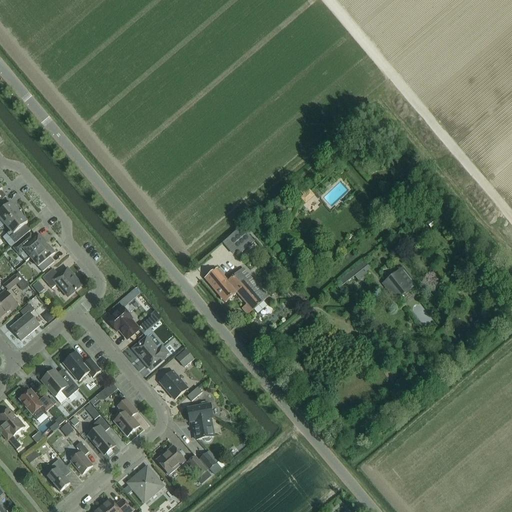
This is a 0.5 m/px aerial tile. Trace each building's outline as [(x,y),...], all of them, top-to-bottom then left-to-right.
[(358,157),(361,149),(350,146),(347,154),(358,157)] [(306,183),(307,194),(321,192),(320,182),(306,183)] [(8,205),(3,199),(0,201),(0,218),(0,219),(5,225),(22,211),(17,207),(11,204),(10,204),(8,205)] [(15,244),(23,238),(30,231),(25,225),(27,223),(25,216),(22,211),(5,225),(10,231),(7,234),(15,244)] [(241,251),(252,242),(251,241),(253,240),(247,233),(245,233),(239,227),(228,237),(241,251)] [(30,259),(46,245),(43,242),(44,240),(40,235),(35,240),(30,235),(19,244),(13,249),(19,256),(20,255),(26,262),(30,258),(30,259)] [(49,249),(46,245),(30,259),(38,267),(42,272),(47,269),(54,262),(50,257),(55,253),(51,248),(49,249)] [(395,301),(398,298),(416,284),(403,267),(382,284),(395,301)] [(228,281),(217,268),(214,270),(205,278),(225,302),(237,292),(247,304),(243,308),(248,314),(254,309),(258,314),(267,305),(263,301),(268,296),(261,288),(257,290),(254,286),(251,289),(246,284),(249,281),(240,270),(228,281)] [(59,276),(53,269),(42,278),(52,289),(57,285),(68,298),(82,286),(67,269),(59,276)] [(9,291),(19,282),(14,276),(4,285),(9,291)] [(36,277),(30,283),(35,289),(41,283),(36,277)] [(356,279),(350,283),(354,288),(359,285),(356,279)] [(136,289),(130,294),(135,299),(140,294),(136,289)] [(11,311),(17,306),(6,292),(0,297),(0,317),(10,309),(11,311)] [(428,315),(436,311),(428,293),(419,297),(428,315)] [(21,342),(40,326),(30,314),(34,311),(29,305),(28,306),(20,312),(24,317),(10,329),(21,342)] [(127,340),(139,330),(131,321),(132,319),(123,308),(107,321),(117,332),(119,331),(127,340)] [(161,319),(155,312),(151,316),(156,322),(161,319)] [(157,350),(146,338),(133,349),(139,356),(142,359),(141,360),(151,371),(164,359),(163,357),(168,354),(162,346),(157,350)] [(98,350),(93,354),(100,362),(105,358),(98,350)] [(184,368),(194,360),(186,350),(176,358),(184,368)] [(85,363),(76,352),(63,363),(79,382),(89,374),(93,378),(100,372),(90,360),(85,363)] [(51,373),(41,382),(48,389),(55,397),(61,405),(68,399),(79,389),(69,378),(62,370),(62,371),(58,375),(56,372),(55,370),(51,373)] [(175,400),(188,389),(173,372),(160,383),(166,391),(167,390),(169,393),(175,400)] [(191,402),(202,393),(198,388),(187,397),(191,402)] [(54,406),(51,402),(45,395),(39,400),(31,390),(19,400),(32,416),(33,415),(37,421),(54,406)] [(94,407),(101,402),(96,397),(90,402),(94,407)] [(127,437),(140,426),(132,417),(137,413),(126,400),(118,407),(123,414),(114,422),(120,430),(127,437)] [(199,407),(187,410),(190,423),(193,422),(210,419),(213,418),(211,405),(208,406),(207,404),(204,403),(202,403),(200,405),(199,407)] [(0,431),(8,441),(6,438),(11,434),(13,437),(24,428),(20,424),(15,417),(8,410),(3,414),(1,413),(0,414),(0,421),(1,423),(0,424),(0,431)] [(59,426),(65,421),(61,417),(55,422),(59,426)] [(104,456),(115,446),(104,433),(110,428),(101,418),(94,425),(98,429),(88,437),(104,456)] [(210,440),(211,439),(211,438),(214,437),(210,419),(193,422),(196,440),(203,439),(203,440),(204,441),(206,442),(208,442),(209,441),(210,440)] [(47,423),(41,428),(45,433),(51,429),(47,423)] [(66,437),(73,431),(67,423),(60,429),(66,437)] [(21,446),(13,437),(11,434),(6,438),(8,441),(16,450),(21,446)] [(237,445),(245,442),(243,437),(235,440),(237,445)] [(82,475),(93,466),(84,456),(89,453),(83,445),(81,443),(76,447),(81,453),(71,462),(76,468),(82,475)] [(37,451),(42,459),(49,454),(43,446),(37,451)] [(169,475),(185,461),(173,447),(156,461),(169,475)] [(69,460),(73,454),(67,450),(63,456),(69,460)] [(209,470),(215,465),(206,454),(200,459),(209,470)] [(200,477),(207,471),(195,457),(188,463),(200,477)] [(60,492),(70,484),(62,475),(68,471),(61,463),(59,460),(49,469),(53,473),(47,477),(60,492)] [(144,504),(164,487),(155,476),(147,467),(127,484),(144,504)] [(116,507),(110,500),(101,508),(104,511),(132,511),(123,500),(116,507)]
